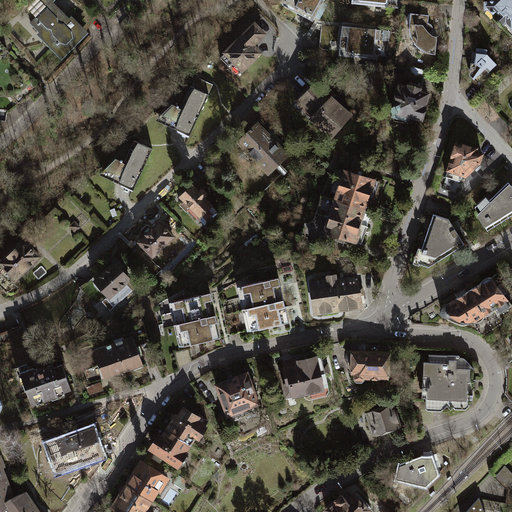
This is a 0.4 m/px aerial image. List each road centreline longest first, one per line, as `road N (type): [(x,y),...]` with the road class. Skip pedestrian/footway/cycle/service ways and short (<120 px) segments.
road 1 (residential): [(0,312),(85,261),(287,64),(288,40)]
road 2 (residential): [(289,511),(335,474),(466,422),(491,399),(488,358),(468,339),(395,332),(372,321)]
road 3 (residential): [(372,321),(215,357),(168,389)]
road 4 (residential): [(448,100),(390,288),(391,308)]
road 5 (residential): [(0,428),(153,386),(168,389)]
road 6 (residential): [(168,389),(85,511)]
road 7 (residential): [(511,237),(391,308)]
